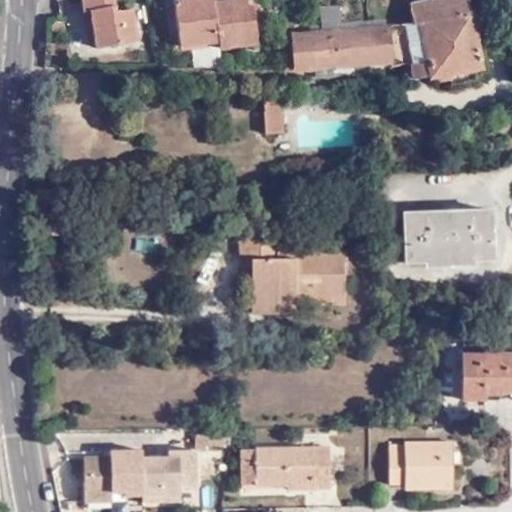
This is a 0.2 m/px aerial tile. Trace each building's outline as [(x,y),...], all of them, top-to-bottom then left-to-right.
[(88,8),(91,26),(94,44),(134,37),(128,6),(113,8),(111,0),(80,0),(81,9),(88,8)] [(173,0),(179,45),(217,39),(218,46),(256,40),(249,0),(173,0)] [(431,75),(431,76),(472,69),(473,74),(481,72),(467,0),(416,0),(419,20),(411,21),(383,26),(365,27),(339,29),(338,6),(318,9),(319,31),(292,33),(294,69),(390,60),(390,65),(409,61),(413,77),(431,75)] [(415,0),(408,2),(411,21),(419,20),(416,0),(415,0)] [(84,26),(91,26),(88,8),(81,9),(84,26)] [(472,69),(431,76),(432,81),(436,80),(437,85),(474,79),(473,74),(472,69)] [(283,133),(282,102),(264,103),(265,134),(283,133)] [(64,233),(67,193),(34,192),(32,232),(64,233)] [(489,262),(489,209),(450,211),(449,215),(438,216),(438,212),(400,212),(399,264),(419,264),(419,259),(471,259),(470,262),(489,262)] [(294,283),(294,300),(330,298),(330,303),(341,303),(340,262),(344,262),(343,248),(276,251),(276,238),(241,238),(241,261),(249,261),(249,275),(249,301),(278,300),(278,283),(294,283)] [(249,261),(241,261),(240,274),(249,275),(249,261)] [(294,312),(294,300),(294,283),(278,283),(278,300),(249,301),(250,314),(294,312)] [(511,352),(463,353),(463,399),(499,399),(499,395),(511,394),(511,352)] [(195,453),(195,454),(206,454),(206,448),(229,448),(231,430),(167,431),(169,453),(195,453)] [(452,442),(388,444),(389,483),(404,483),(404,487),(454,484),(452,442)] [(254,449),(255,485),(286,485),(293,485),(293,489),(329,488),(328,448),(254,449)] [(247,486),(255,485),(254,449),(246,449),(247,486)] [(83,460),(84,482),(142,480),(141,460),(141,452),(109,453),(109,460),(100,460),(83,460)] [(142,480),(196,479),(195,454),(195,453),(169,453),(167,453),(167,460),(141,460),(142,480)] [(142,497),(142,503),(179,502),(179,490),(196,490),(196,479),(142,480),(142,497)] [(142,480),(84,482),(84,501),(84,504),(110,503),(110,492),(124,491),(124,497),(142,497),(142,480)] [(84,504),(84,501),(64,502),(66,510),(84,511),(84,504)]
